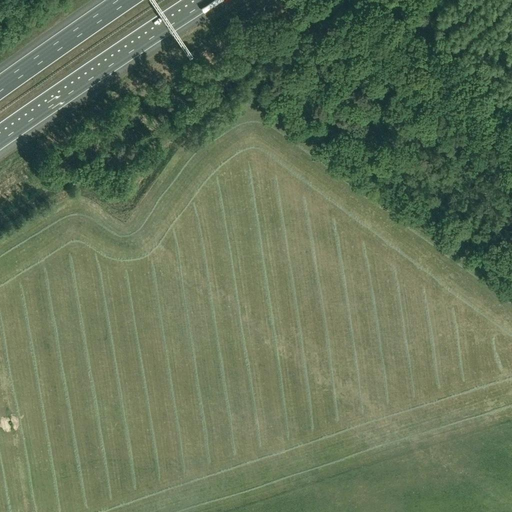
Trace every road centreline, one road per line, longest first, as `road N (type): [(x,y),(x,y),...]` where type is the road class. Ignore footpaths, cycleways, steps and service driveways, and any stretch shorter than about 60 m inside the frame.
road 1 (motorway): [(0,137),(202,0)]
road 2 (motorway): [(125,0),(0,87)]
